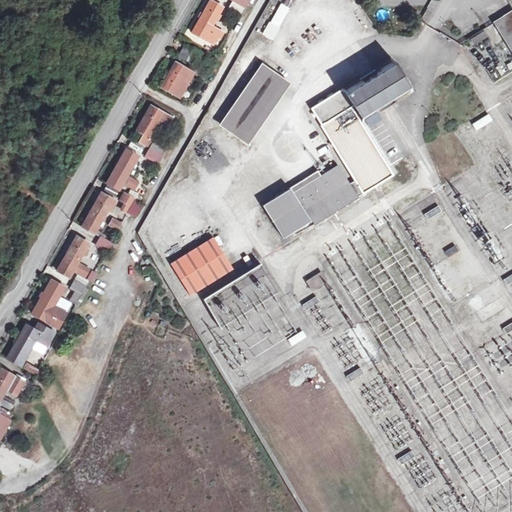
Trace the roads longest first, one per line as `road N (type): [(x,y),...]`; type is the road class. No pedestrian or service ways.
road 1 (unclassified): [(184,0),(0,322)]
road 2 (track): [(131,228),(120,258),(116,335),(129,342),(89,432),(63,469),(31,487),(0,491)]
